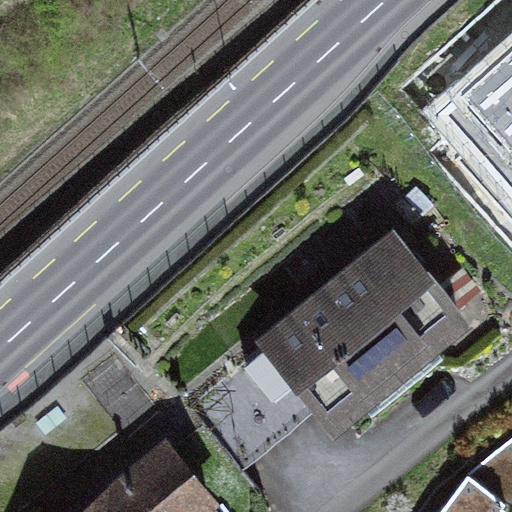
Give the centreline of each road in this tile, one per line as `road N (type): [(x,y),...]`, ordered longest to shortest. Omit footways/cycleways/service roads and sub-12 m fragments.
road 1 (primary): [(382,0),(0,345)]
road 2 (residential): [(335,511),(511,370)]
